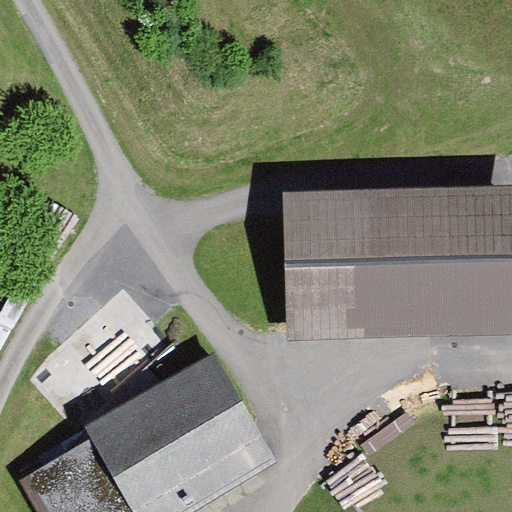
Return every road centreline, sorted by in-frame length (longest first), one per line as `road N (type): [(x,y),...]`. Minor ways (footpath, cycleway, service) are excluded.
road 1 (residential): [(25,0),(126,198),(166,259),(290,405)]
road 2 (track): [(290,405),(511,373)]
